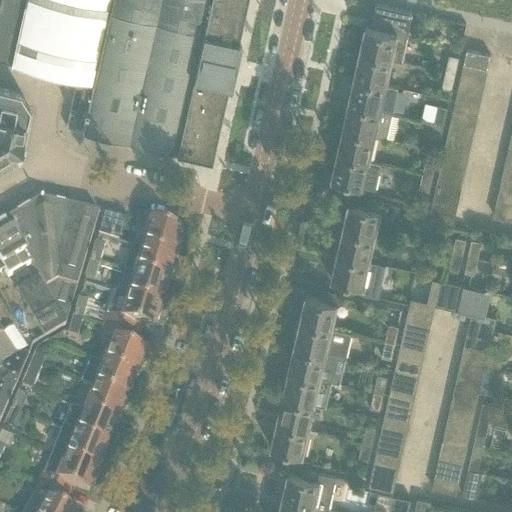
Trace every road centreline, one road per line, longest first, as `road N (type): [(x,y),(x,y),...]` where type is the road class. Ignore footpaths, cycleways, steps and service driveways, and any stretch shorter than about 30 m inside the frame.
road 1 (tertiary): [(144,511),(176,468),(195,417),(249,214)]
road 2 (residential): [(0,195),(77,170),(249,214)]
road 3 (tertiary): [(249,214),(299,0)]
